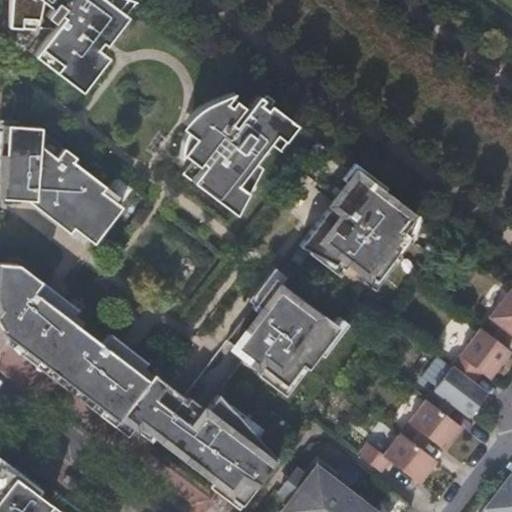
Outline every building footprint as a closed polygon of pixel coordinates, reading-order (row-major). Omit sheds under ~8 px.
[(8,0),(6,26),(18,28),(39,0),(54,0),(42,16),(50,23),(57,14),(61,17),(50,31),(37,48),(58,64),(52,72),(78,92),(102,61),(97,58),(100,54),(93,48),(100,38),(120,13),(114,9),(120,0),(8,0)] [(39,0),(18,28),(50,31),(61,17),(57,14),(50,23),(42,16),(54,0),(39,0)] [(131,2),(125,0),(120,0),(114,9),(120,13),(121,15),(131,2)] [(121,15),(120,13),(100,38),(105,42),(124,17),(121,15)] [(58,64),(37,48),(31,56),(52,72),(58,64)] [(222,104),(224,105),(238,117),(249,103),(260,112),(264,108),(235,86),(222,104)] [(238,117),(224,105),(223,106),(216,110),(210,115),(205,112),(192,121),(201,128),(195,135),(189,144),(181,138),(179,145),(175,162),(178,158),(187,166),(178,178),(207,201),(214,193),(233,208),(253,170),(247,165),(264,143),(268,146),(285,124),(264,108),(260,112),(249,103),(238,117)] [(201,128),(192,121),(191,123),(181,138),(189,144),(195,135),(201,128)] [(0,197),(21,199),(26,203),(30,198),(88,242),(116,206),(109,201),(96,191),(100,185),(68,161),(71,156),(38,131),(38,127),(0,124),(0,197)] [(338,183),(342,186),(351,174),(362,183),(376,194),(379,191),(379,190),(350,167),(338,183)] [(351,174),(342,186),(294,249),(306,254),(329,265),(335,257),(345,264),(361,276),(370,283),(390,256),(403,239),(396,234),(408,218),(376,194),(362,183),(351,174)] [(113,196),(100,185),(96,191),(109,201),(113,196)] [(228,217),(233,208),(214,193),(207,201),(228,217)] [(30,198),(26,203),(84,248),(88,242),(30,198)] [(329,265),(306,254),(304,257),(333,279),(345,264),(335,257),(329,265)] [(394,259),(390,256),(370,283),(361,276),(356,283),(368,293),(394,259)] [(0,328),(7,344),(112,424),(149,375),(148,374),(138,367),(118,352),(122,347),(104,333),(96,344),(74,327),(78,321),(69,314),(49,299),(53,294),(13,264),(0,262),(0,328)] [(270,280),(276,285),(281,279),(271,271),(252,296),(256,299),(270,280)] [(334,330),(328,325),(276,285),(270,280),(256,299),(238,323),(246,329),(230,349),(242,358),(237,364),(256,374),(281,387),(297,366),(302,370),(303,371),(320,348),(334,330)] [(511,290),(510,289),(480,328),(501,344),(509,333),(511,334),(511,290)] [(72,309),(53,294),(49,299),(69,314),(72,309)] [(333,319),(328,325),(334,330),(320,348),(324,351),(343,326),(333,319)] [(246,329),(238,323),(222,343),(230,349),(246,329)] [(501,344),(480,328),(450,366),(471,382),(479,372),(487,378),(508,350),(501,344)] [(142,362),(122,347),(118,352),(138,367),(142,362)] [(148,374),(149,375),(160,361),(159,360),(148,374)] [(160,361),(149,375),(164,387),(175,372),(160,361)] [(280,398),(302,370),(297,366),(281,387),(256,374),(253,377),(280,398)] [(471,382),(450,366),(425,400),(446,416),(453,405),(468,416),(485,393),(471,382)] [(149,375),(112,424),(122,432),(132,420),(151,435),(152,434),(224,489),(220,493),(236,506),(271,460),(247,434),(224,408),(213,396),(192,423),(187,419),(196,407),(184,398),(180,404),(177,402),(180,399),(164,387),(149,375)] [(446,416),(425,400),(399,433),(420,449),(428,438),(442,449),(460,427),(446,416)] [(225,406),(224,408),(247,434),(253,427),(225,406)] [(367,443),(357,454),(379,471),(388,459),(417,483),(434,460),(420,449),(399,433),(382,455),(367,443)] [(152,434),(151,435),(148,438),(220,493),(224,489),(152,434)] [(0,511),(60,511),(0,465),(0,511)] [(406,511),(411,505),(391,489),(373,511),(372,511),(315,468),(307,479),(291,499),(282,511),(283,511),(406,511)] [(291,499),(307,479),(296,470),(280,490),(291,499)] [(484,507),(490,511),(511,511),(511,476),(508,474),(484,507)]
